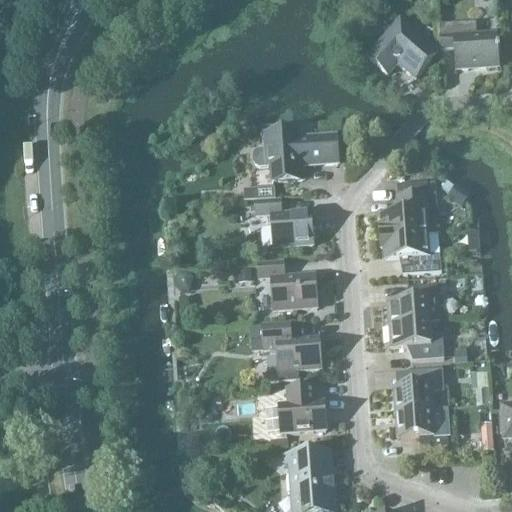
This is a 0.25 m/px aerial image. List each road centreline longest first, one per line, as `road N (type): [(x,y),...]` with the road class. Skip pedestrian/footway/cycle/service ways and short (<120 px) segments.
road 1 (residential): [(469,511),(367,469),(348,210),(354,193),(432,108),(511,102)]
road 2 (tertiary): [(67,375),(47,106),(86,0)]
road 3 (tertiary): [(81,511),(67,375)]
